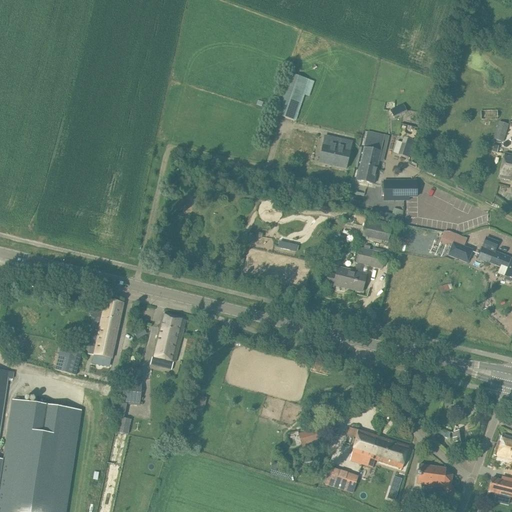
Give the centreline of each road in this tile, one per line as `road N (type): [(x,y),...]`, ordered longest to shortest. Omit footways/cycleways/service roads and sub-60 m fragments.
road 1 (tertiary): [(0,253),(364,343)]
road 2 (residential): [(364,343),(362,359),(422,437),(471,482)]
